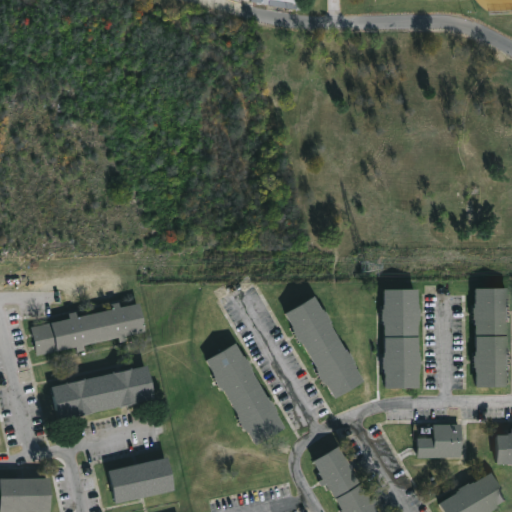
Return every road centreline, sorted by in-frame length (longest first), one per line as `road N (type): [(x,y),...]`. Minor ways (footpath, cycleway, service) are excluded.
road 1 (residential): [(511,44),(471,23),(270,19),(215,2)]
road 2 (residential): [(324,511),(300,469),(301,448),(319,430),(355,416),(511,405)]
road 3 (residential): [(1,303),(31,454)]
road 4 (residential): [(148,429),(69,452),(0,456)]
